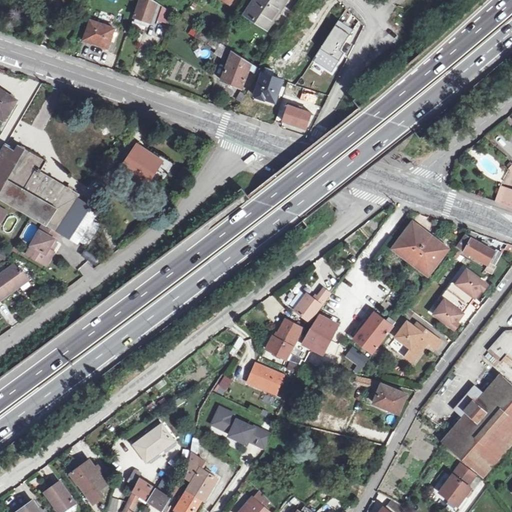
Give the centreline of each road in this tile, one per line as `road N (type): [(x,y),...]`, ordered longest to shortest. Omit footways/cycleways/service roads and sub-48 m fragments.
road 1 (trunk): [(511,1),(263,203),(0,400)]
road 2 (trunk): [(0,431),(511,32)]
road 3 (residential): [(400,187),(3,485)]
road 4 (residential): [(244,133),(221,169),(162,228),(0,348)]
road 5 (residential): [(357,511),(423,392),(511,276)]
road 6 (secondary): [(0,46),(244,133)]
road 7 (residential): [(362,0),(376,20),(312,134),(291,150)]
road 8 (unclassified): [(511,98),(400,187)]
road 9 (secondary): [(400,187),(511,230)]
